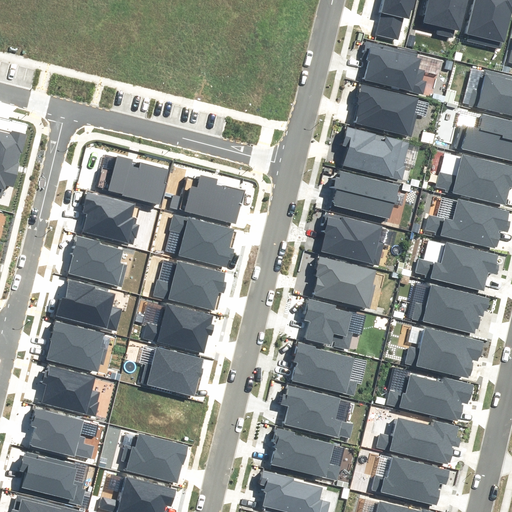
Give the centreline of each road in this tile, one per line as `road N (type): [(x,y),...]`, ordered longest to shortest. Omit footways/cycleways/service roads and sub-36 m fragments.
road 1 (residential): [(291,165),(208,511)]
road 2 (residential): [(67,109),(291,165)]
road 3 (residential): [(12,330),(67,109)]
road 4 (residential): [(331,0),(291,165)]
road 5 (residential): [(511,371),(478,511)]
